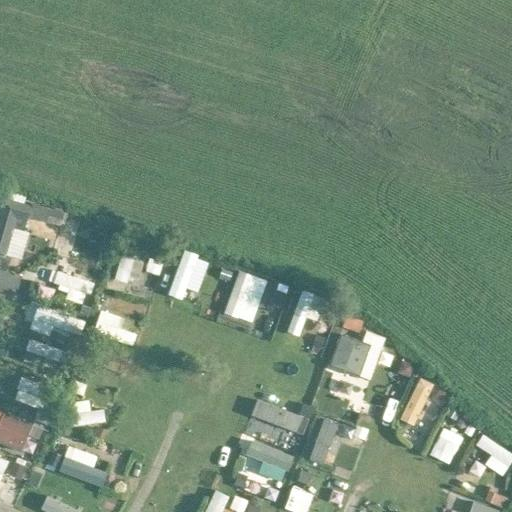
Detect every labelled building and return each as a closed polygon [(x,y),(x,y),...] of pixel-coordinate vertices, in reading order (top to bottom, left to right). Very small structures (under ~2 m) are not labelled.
[(156,249),(154,259),(162,261),(165,251),(156,249)] [(51,299),(70,305),(78,279),(44,267),(39,283),(55,288),(51,299)] [(24,284),(23,299),(36,300),(36,285),(24,284)] [(285,285),(277,335),(289,337),(292,319),(303,321),(309,289),(285,285)] [(64,322),(63,302),(35,303),(35,323),(64,322)] [(13,318),(29,322),(32,307),(16,304),(13,318)] [(346,316),(342,328),(358,333),(362,322),(346,316)] [(16,336),(12,349),(32,355),(36,342),(16,336)] [(262,351),(257,374),(295,381),(300,358),(262,351)] [(401,361),(398,368),(401,374),(408,376),(412,365),(401,361)] [(6,375),(0,401),(34,410),(40,384),(6,375)] [(238,417),(277,430),(272,445),(283,449),(296,412),(245,395),(238,417)] [(0,411),(17,418),(21,408),(0,400),(0,411)] [(54,412),(57,428),(93,423),(90,407),(54,412)] [(314,464),(327,420),(310,415),(297,459),(314,464)] [(0,446),(17,454),(28,428),(0,416),(0,446)] [(339,438),(342,424),(329,422),(326,435),(339,438)] [(93,427),(90,435),(101,440),(105,431),(93,427)] [(358,428),(353,440),(360,443),(365,431),(358,428)] [(472,430),(458,449),(490,473),(504,454),(472,430)] [(246,469),(271,480),(282,458),(238,438),(232,449),(251,458),(246,469)] [(90,480),(92,472),(81,469),(85,451),(53,444),(47,470),(90,480)] [(456,471),(467,476),(474,463),(463,457),(456,471)] [(12,460),(7,472),(18,477),(23,465),(12,460)] [(255,475),(248,493),(261,499),(268,481),(255,475)] [(65,511),(68,505),(37,491),(27,511),(65,511)] [(488,511),(489,507),(458,500),(455,511),(488,511)]
